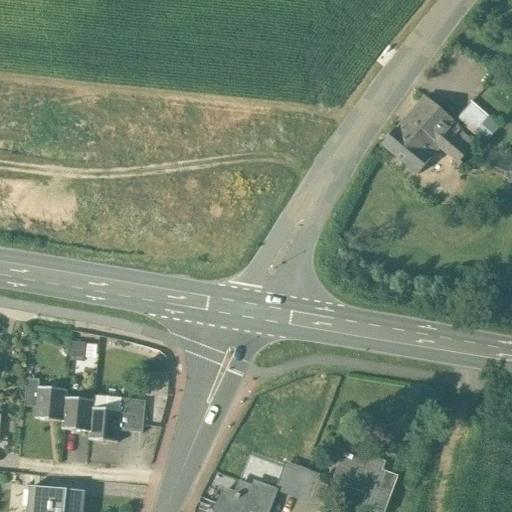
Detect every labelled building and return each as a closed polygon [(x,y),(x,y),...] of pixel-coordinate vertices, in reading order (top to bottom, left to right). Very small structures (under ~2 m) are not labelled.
[(425,97),(382,146),(418,175),(439,149),(451,135),(447,131),(454,122),(425,97)] [(488,116),(471,102),(457,119),(473,133),(488,116)] [(451,135),(439,149),(459,165),(470,152),(451,135)] [(511,171),(511,157),(491,150),(486,164),(511,173),(511,171)] [(39,380),(27,379),(25,407),(36,408),(38,388),(39,388),(39,380)] [(39,388),(38,388),(36,408),(35,420),(63,423),(65,399),(66,399),(66,391),(39,388)] [(121,399),(95,397),(94,397),(93,401),(94,401),(93,409),(90,433),(89,441),(118,444),(119,432),(120,412),(121,400),(121,399)] [(66,399),(65,399),(63,423),(62,431),(90,433),(93,409),(94,401),(93,401),(66,399)] [(145,402),(121,400),(120,412),(119,432),(143,434),(145,402)] [(371,451),(353,445),(349,457),(345,456),(336,482),(369,495),(364,508),(375,511),(383,511),(396,479),(380,473),(383,465),(368,459),(371,451)] [(307,474),(284,466),(276,490),(298,498),(307,474)] [(307,474),(298,498),(311,502),(319,479),(307,474)] [(53,480),(31,478),(29,489),(52,491),(53,480)] [(319,479),(311,502),(327,508),(335,485),(319,479)] [(216,511),(268,511),(275,493),(254,485),(252,490),(239,485),(235,496),(224,492),(216,511)] [(78,511),(80,495),(29,490),(29,491),(38,492),(37,509),(32,508),(31,511),(78,511)]
